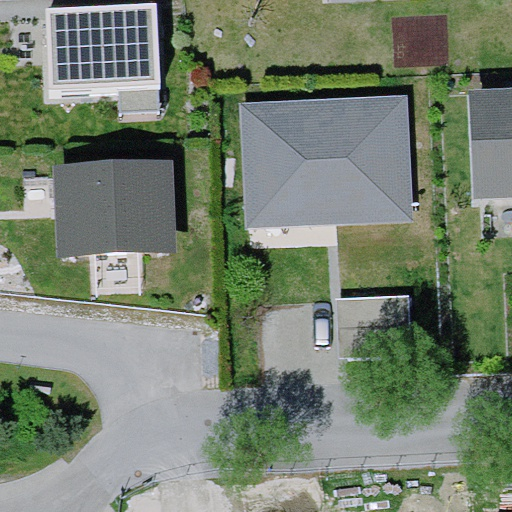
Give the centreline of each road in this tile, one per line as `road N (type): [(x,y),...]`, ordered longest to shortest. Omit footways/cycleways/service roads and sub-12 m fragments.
road 1 (residential): [(174,450),(511,429)]
road 2 (residential): [(0,350),(89,354),(159,376)]
road 3 (residential): [(71,511),(87,480),(174,450)]
